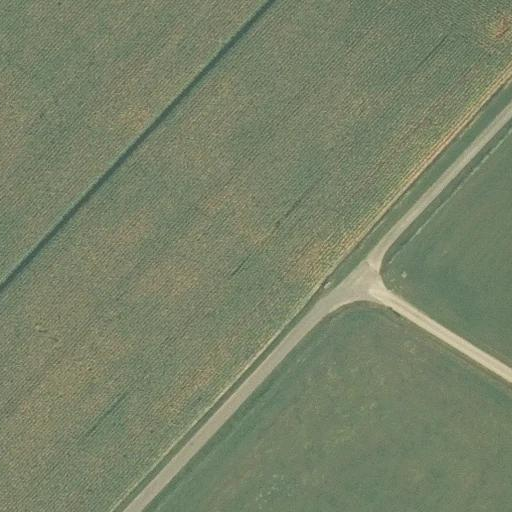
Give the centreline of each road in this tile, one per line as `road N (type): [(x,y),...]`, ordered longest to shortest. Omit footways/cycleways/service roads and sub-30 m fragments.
road 1 (unclassified): [(137,511),(362,277)]
road 2 (unclassified): [(362,277),(511,120)]
road 3 (unclassified): [(511,361),(362,277)]
